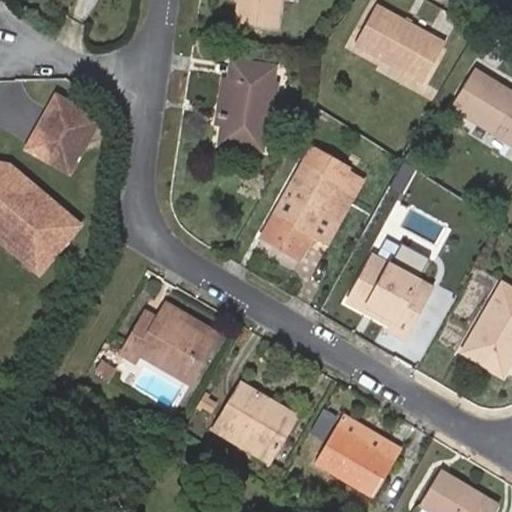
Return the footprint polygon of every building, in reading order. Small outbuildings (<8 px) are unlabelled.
[(278,0),(239,0),(237,21),(276,26),(278,0)] [(445,42),(376,4),(355,40),(424,79),(445,42)] [(232,60),(230,78),(236,79),(238,61),(232,60)] [(230,78),(224,125),(222,143),(264,148),(274,66),(238,61),(236,79),(230,78)] [(511,90),(472,67),(451,105),(511,139),(511,90)] [(218,124),(224,125),(230,78),(223,77),(218,124)] [(98,119),(56,96),(26,148),(66,170),(83,138),(86,140),(98,119)] [(83,138),(66,170),(70,172),(86,140),(83,138)] [(307,142),(258,233),(300,256),(312,232),(328,241),(363,174),(307,142)] [(0,227),(44,265),(79,224),(8,164),(0,163),(0,227)] [(0,240),(38,272),(44,265),(0,227),(0,240)] [(351,295),(369,304),(372,299),(400,314),(397,319),(394,325),(409,332),(435,282),(420,275),(428,260),(401,247),(393,261),(374,251),(351,295)] [(511,284),(502,279),(468,343),(508,365),(511,357),(511,284)] [(372,299),(369,304),(397,319),(400,314),(372,299)] [(171,300),(164,312),(214,342),(221,331),(171,300)] [(140,352),(190,382),(214,342),(164,312),(158,321),(147,314),(124,352),(136,359),(140,352)] [(104,357),(97,369),(112,378),(119,366),(104,357)] [(244,378),(229,405),(240,412),(256,385),(244,378)] [(240,412),(229,405),(220,421),(275,453),(300,411),(256,385),(240,412)] [(347,412),(341,422),(397,457),(404,447),(347,412)] [(313,430),(329,438),(338,422),(322,414),(313,430)] [(397,457),(341,422),(319,458),(375,493),(397,457)] [(444,468),(425,501),(442,511),(497,511),(503,503),(444,468)]
